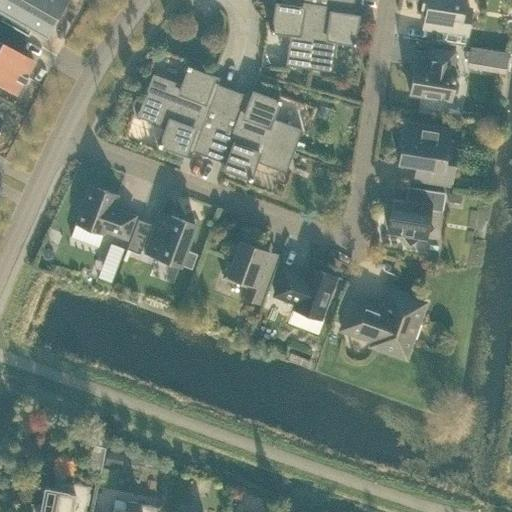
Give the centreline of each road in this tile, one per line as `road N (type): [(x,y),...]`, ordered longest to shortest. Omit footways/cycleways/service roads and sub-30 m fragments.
road 1 (residential): [(390,0),(359,207),(339,231),(320,233),(60,136)]
road 2 (unclassified): [(60,136),(141,0)]
road 3 (unclassified): [(0,274),(60,136)]
